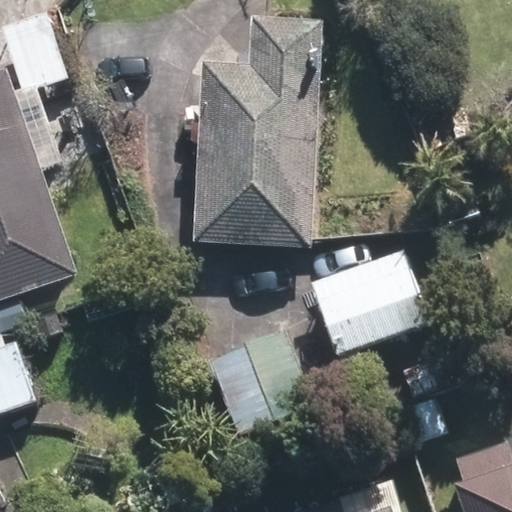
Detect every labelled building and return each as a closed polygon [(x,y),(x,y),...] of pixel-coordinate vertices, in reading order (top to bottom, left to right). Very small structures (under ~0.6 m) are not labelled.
[(70,75),(51,18),(12,30),(31,87),(70,75)] [(261,69),(218,67),(210,232),(311,236),(321,25),(264,22),(261,69)] [(7,74),(0,76),(0,291),(73,266),(7,74)] [(414,258),(327,289),(350,353),(437,323),(414,258)] [(289,336),(221,361),(243,420),(311,394),(289,336)] [(0,410),(33,399),(15,349),(0,354),(0,410)] [(511,511),(511,470),(470,485),(479,511),(511,511)]
